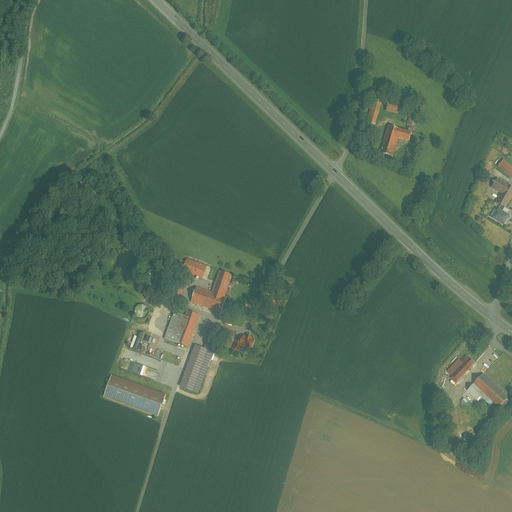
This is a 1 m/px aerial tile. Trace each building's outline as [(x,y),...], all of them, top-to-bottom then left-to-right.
[(373,86),(366,96),(370,98),(376,88),(373,86)] [(382,102),(374,100),(367,122),(376,125),(382,102)] [(405,105),(389,100),(387,111),(402,115),(405,105)] [(421,110),(412,108),(407,125),(410,126),(416,127),(421,110)] [(401,130),(388,126),(386,135),(398,138),(401,130)] [(412,133),(401,130),(398,138),(410,141),(412,133)] [(398,138),(386,135),(381,153),(393,157),(398,138)] [(511,177),(511,170),(502,162),(498,166),(511,178),(511,177)] [(511,197),(511,187),(508,185),(507,185),(497,179),(492,188),(502,194),(496,203),(501,206),(505,208),(506,208),(511,197)] [(505,208),(501,206),(498,210),(496,214),(497,215),(494,219),(504,224),(509,216),(502,212),(505,208)] [(167,241),(153,236),(150,243),(165,248),(167,241)] [(147,242),(141,249),(144,252),(151,246),(147,242)] [(179,260),(167,255),(166,259),(165,262),(177,266),(179,260)] [(186,262),(179,260),(177,266),(176,269),(203,278),(207,266),(187,258),(186,262)] [(232,276),(220,272),(213,293),(224,298),(232,276)] [(179,280),(169,306),(177,309),(181,296),(180,295),(181,293),(182,293),(186,282),(179,280)] [(213,293),(197,288),(191,302),(221,313),(226,298),(224,298),(213,293)] [(147,316),(146,305),(136,306),(136,317),(147,316)] [(186,317),(175,313),(165,339),(188,348),(199,315),(188,311),(186,317)] [(213,325),(204,349),(208,350),(212,351),(217,335),(220,328),(213,325)] [(235,333),(220,328),(217,335),(232,341),(235,333)] [(131,331),(126,344),(130,346),(135,333),(131,331)] [(241,347),(251,351),(256,339),(243,335),(241,341),(236,340),(232,350),(239,352),(241,347)] [(204,349),(196,346),(181,387),(192,391),(208,350),(204,349)] [(134,363),(159,370),(162,361),(140,354),(139,356),(137,355),(134,363)] [(467,356),(461,362),(463,364),(469,358),(467,356)] [(475,363),(469,358),(463,364),(452,376),(458,381),(475,363)] [(483,375),(468,391),(479,401),(485,394),(494,385),(483,375)] [(114,376),(106,398),(158,417),(166,395),(114,376)] [(508,399),(494,385),(485,394),(499,408),(508,399)] [(443,404),(449,406),(451,398),(446,396),(443,404)]
